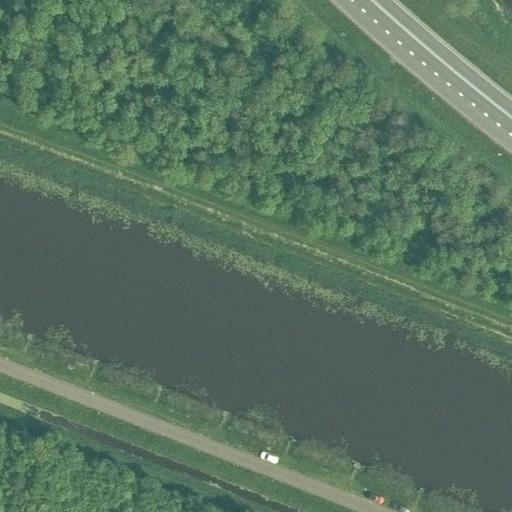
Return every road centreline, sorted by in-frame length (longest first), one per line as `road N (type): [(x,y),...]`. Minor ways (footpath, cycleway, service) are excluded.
road 1 (unclassified): [(378,511),(0,364)]
road 2 (trunk): [(511,119),(371,0)]
